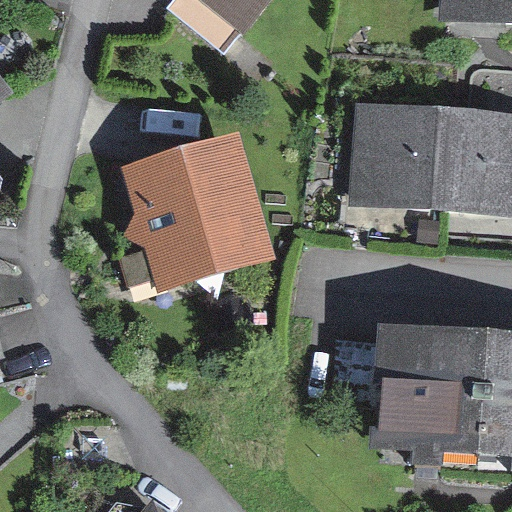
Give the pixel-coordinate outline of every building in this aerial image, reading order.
[(277,0),(233,0),(260,21),(277,0)] [(511,0),(452,0),(452,13),(511,17),(511,0)] [(452,121),(364,115),(358,200),(446,206),(452,121)] [(511,125),(452,121),(446,206),(511,210),(511,125)] [(281,254),(246,147),(149,179),(184,285),(281,254)] [(0,287),(0,370),(17,367),(0,287)] [(511,351),(387,343),(380,447),(511,456),(511,351)]
